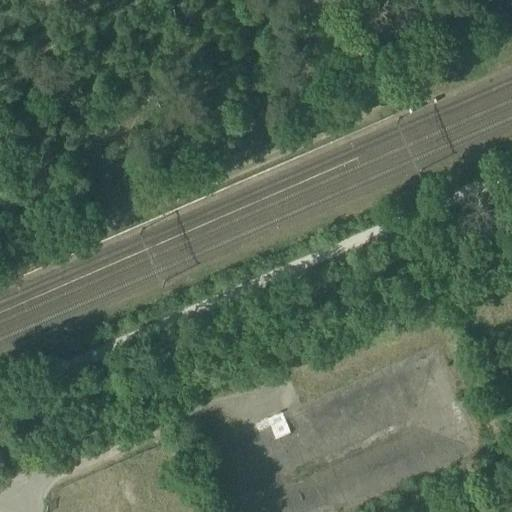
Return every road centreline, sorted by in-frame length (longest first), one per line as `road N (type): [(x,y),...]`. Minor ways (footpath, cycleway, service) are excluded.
road 1 (track): [(511,53),(0,274)]
road 2 (unclassified): [(0,493),(141,434)]
